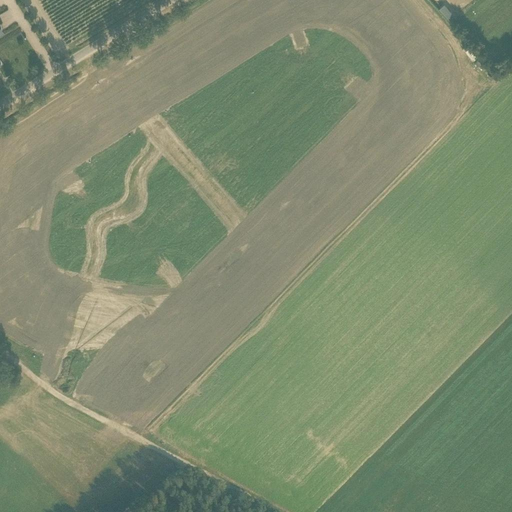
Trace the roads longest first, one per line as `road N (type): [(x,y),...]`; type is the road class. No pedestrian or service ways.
road 1 (track): [(276,511),(0,356)]
road 2 (unclassified): [(0,104),(169,0)]
